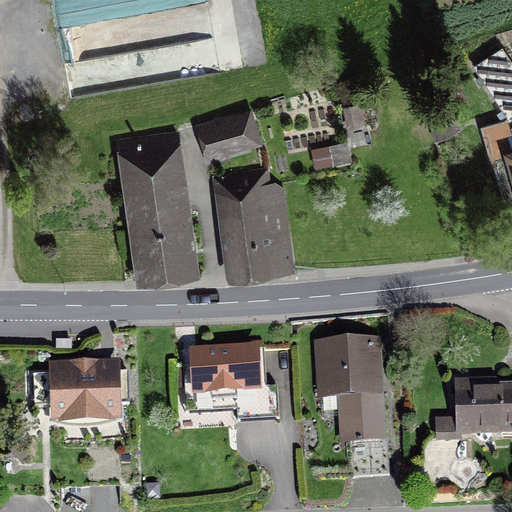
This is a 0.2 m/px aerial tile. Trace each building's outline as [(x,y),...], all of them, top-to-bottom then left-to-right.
[(60,26),(73,97),(220,71),(214,37),(193,41),(187,3),(60,26)] [(360,105),(346,107),(350,127),(363,125),(360,105)] [(250,115),(210,127),(219,158),(232,154),(230,146),(257,138),(250,115)] [(177,136),(114,144),(133,280),(196,271),(177,136)] [(511,139),(500,143),(511,187),(511,139)] [(346,143),(332,146),(336,163),(350,160),(346,143)] [(279,163),(210,174),(226,275),(294,264),(279,163)] [(42,183),(46,208),(73,204),(69,179),(42,183)] [(325,398),(345,396),(347,438),(392,435),(390,394),(387,394),(383,336),(321,340),(325,398)] [(72,341),(56,340),(56,350),(72,350),(72,341)] [(202,349),(205,399),(275,395),(272,345),(202,349)] [(54,395),(55,418),(117,416),(117,406),(129,406),(128,373),(34,376),(35,395),(54,395)] [(438,420),(439,440),(511,437),(511,382),(458,385),(460,419),(438,420)] [(351,444),(353,478),(389,475),(387,441),(351,444)]
